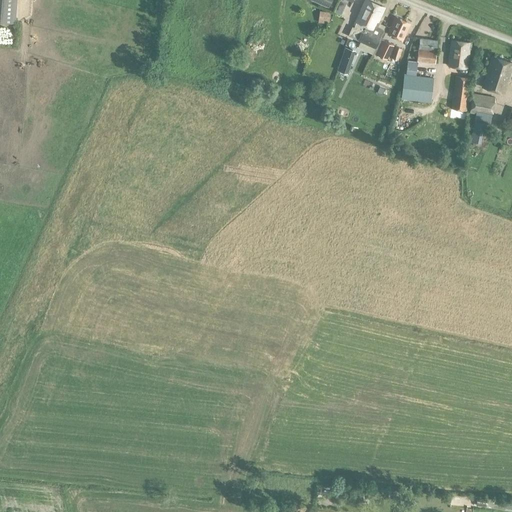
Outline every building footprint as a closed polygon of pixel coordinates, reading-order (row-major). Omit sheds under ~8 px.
[(0,0),(0,21),(16,22),(17,0),(0,0)] [(357,21),(357,22),(354,27),(352,26),(348,36),(357,40),(361,32),(370,16),(375,3),(368,0),(364,0),(355,20),(357,21)] [(361,32),(358,40),(376,48),(380,38),(383,33),(384,29),(378,26),(379,23),(378,22),(385,8),(375,3),(370,16),(365,25),(361,32)] [(319,23),(330,24),(331,12),(320,11),(319,23)] [(435,34),(437,23),(430,22),(431,16),(422,14),(419,30),(435,34)] [(395,16),(388,32),(395,36),(394,39),(402,42),(403,39),(410,23),(395,16)] [(349,68),(358,42),(348,38),(339,64),(349,68)] [(420,38),(419,49),(436,51),(438,40),(420,38)] [(395,45),(383,40),(376,55),(388,59),(395,45)] [(451,40),(449,65),(467,67),(469,49),(471,49),(472,43),(470,42),(451,40)] [(402,49),(395,47),(391,59),(398,62),(402,49)] [(419,49),(417,61),(435,63),(436,51),(419,49)] [(483,87),(505,94),(511,70),(511,62),(493,56),(483,87)] [(408,61),(407,74),(416,75),(418,62),(408,61)] [(405,75),(402,99),(431,102),(434,78),(405,75)] [(468,111),(470,89),(472,77),(455,75),(451,109),(468,111)] [(485,123),(485,124),(491,125),(496,97),(473,93),(470,113),(475,114),(474,120),(485,123)] [(485,123),(474,120),(470,141),(482,144),(485,124),(485,123)]
